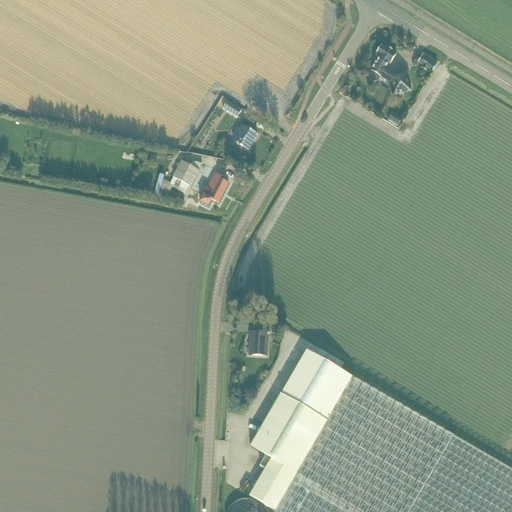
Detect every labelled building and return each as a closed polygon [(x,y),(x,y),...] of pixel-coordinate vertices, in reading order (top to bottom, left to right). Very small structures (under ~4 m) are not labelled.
[(412,93),(409,80),(408,73),(396,76),(387,70),(396,55),(382,46),(376,56),(379,58),(370,71),(372,72),(372,73),(370,78),(370,80),(372,82),(374,83),(378,82),(381,78),(390,84),(393,97),(412,93)] [(423,54),(419,62),(423,65),(422,66),(427,69),(428,67),(433,70),(437,62),(423,54)] [(227,102),(223,110),(237,119),(242,111),(227,102)] [(393,114),(388,122),(397,127),(402,119),(393,114)] [(216,117),(204,135),(208,138),(220,120),(216,117)] [(205,145),(210,149),(227,121),(222,117),(205,145)] [(235,138),(233,142),(246,149),(251,141),(254,142),(258,136),(242,126),(240,129),(238,128),(232,136),(235,138)] [(205,138),(205,137),(203,136),(196,147),(201,149),(207,139),(205,138)] [(170,183),(163,181),(159,197),(169,199),(172,188),(183,194),(187,185),(191,187),(200,172),(199,171),(189,165),(182,162),(170,183)] [(194,162),(189,165),(199,171),(202,165),(194,162)] [(215,174),(200,204),(209,208),(213,200),(219,204),(229,185),(225,182),(226,180),(215,174)] [(101,179),(99,190),(106,191),(108,180),(101,179)] [(252,356),(268,357),(270,334),(270,326),(257,325),(257,334),(250,333),(250,343),(253,343),(252,356)] [(321,374),(321,371),(321,367),(320,364),(318,362),(316,359),(313,357),(310,355),(305,354),(302,354),(299,355),(296,357),(293,359),(291,361),(289,364),(288,367),(288,370),(288,373),(289,377),(290,379),(292,382),(295,384),(298,386),(301,387),(304,387),(307,387),(310,386),(313,385),(316,382),(318,380),(320,377),(321,374)] [(275,511),(274,511),(511,511),(511,470),(454,437),(453,438),(408,412),(409,410),(351,378),(343,393),(320,380),(304,409),(279,395),(249,447),(266,457),(260,467),(264,470),(249,496),(275,511)] [(265,511),(263,508),(261,505),(259,503),(257,502),(253,500),(250,500),(246,500),(243,501),(240,502),(237,504),(235,507),(233,510),(232,511),(265,511)]
